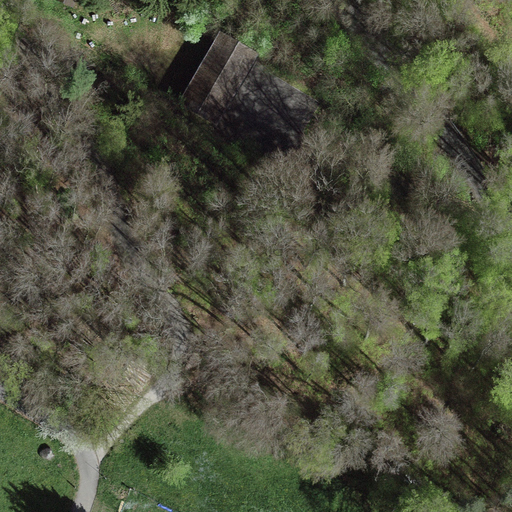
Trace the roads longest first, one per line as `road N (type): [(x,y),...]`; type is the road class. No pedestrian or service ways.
road 1 (unclassified): [(339,0),(511,244)]
road 2 (unclassified): [(78,511),(90,474),(82,448),(0,395)]
